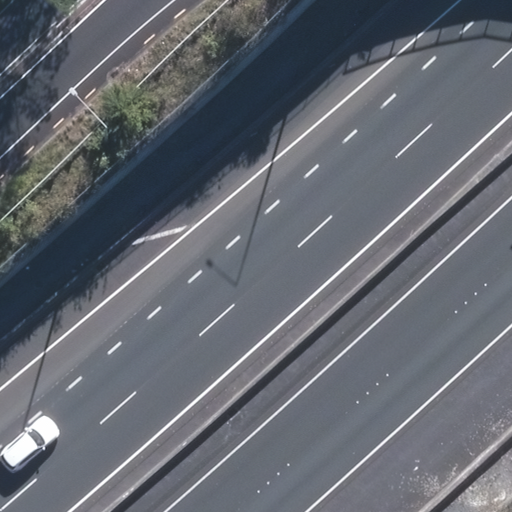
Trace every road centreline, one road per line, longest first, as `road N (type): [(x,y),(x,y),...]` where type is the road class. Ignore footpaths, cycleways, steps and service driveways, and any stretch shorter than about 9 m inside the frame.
road 1 (motorway): [(0,511),(511,43)]
road 2 (motorway): [(511,256),(232,511)]
road 3 (tertiary): [(141,0),(0,127)]
